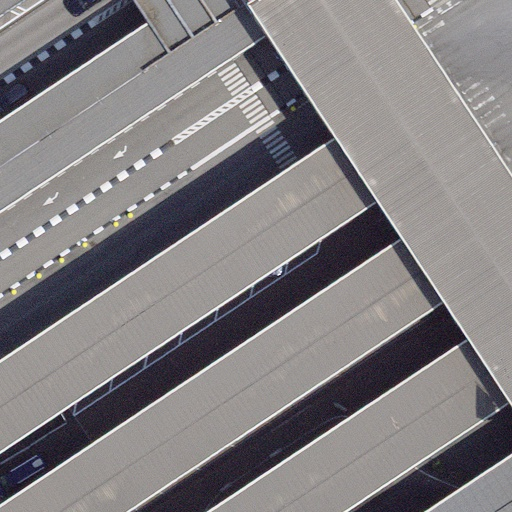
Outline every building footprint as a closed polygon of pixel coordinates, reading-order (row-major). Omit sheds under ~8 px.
[(232,0),(0,0),(0,23),(35,0),(128,0),(149,32),(0,128),(0,222),(265,50),(232,0)] [(232,0),(265,50),(332,152),(374,216),(396,251),(439,317),(464,354),(506,419),(511,428),(511,178),(396,0),(232,0)] [(332,152),(0,372),(0,463),(374,216),(332,152)] [(396,251),(3,511),(145,511),(439,317),(396,251)] [(464,354),(224,511),(365,511),(506,419),(464,354)] [(511,511),(511,466),(442,511),(511,511)]
